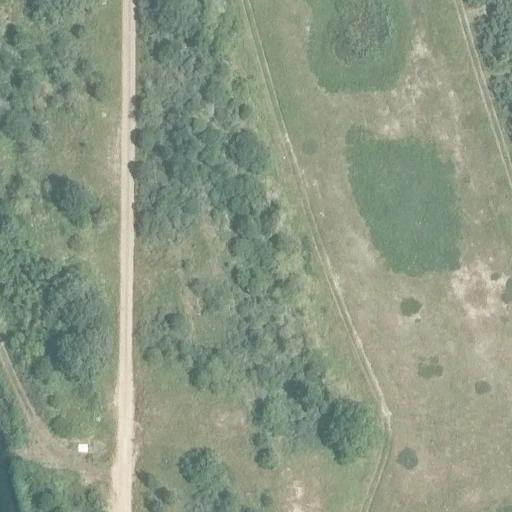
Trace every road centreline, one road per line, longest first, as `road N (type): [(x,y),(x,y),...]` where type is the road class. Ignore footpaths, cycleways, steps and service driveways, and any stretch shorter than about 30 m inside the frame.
road 1 (track): [(363,511),(386,428),(244,0)]
road 2 (track): [(124,477),(127,0)]
road 3 (track): [(511,178),(457,0)]
road 4 (track): [(124,477),(93,473),(49,443),(24,415),(0,362)]
